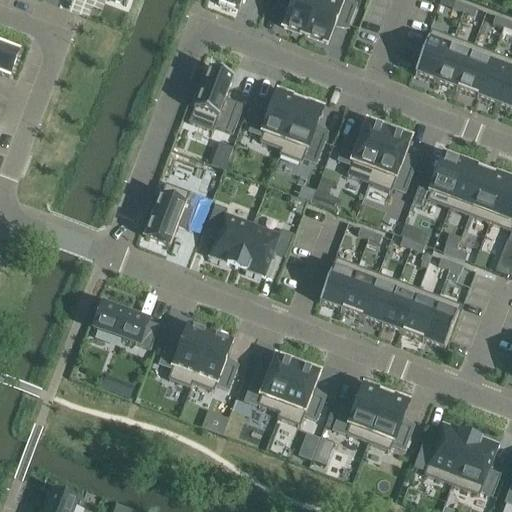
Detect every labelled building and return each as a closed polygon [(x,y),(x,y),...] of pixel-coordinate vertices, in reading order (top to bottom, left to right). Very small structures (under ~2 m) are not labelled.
[(105,0),(125,7),(125,8),(126,8),(129,0),(105,0)] [(214,0),(214,2),(217,3),(217,2),(236,10),(239,11),(240,8),(239,8),(242,0),(214,0)] [(280,0),(279,5),(290,10),(283,29),(305,38),(319,0),(280,0)] [(319,0),(305,38),(327,46),(335,26),(346,31),(355,8),(343,3),(344,0),(319,0)] [(454,4),(452,11),(463,15),(465,8),(454,4)] [(465,8),(463,15),(474,19),(476,12),(465,8)] [(495,19),(492,26),(503,31),(506,23),(495,19)] [(511,25),(506,23),(503,31),(511,33),(511,25)] [(431,32),(414,77),(436,85),(453,41),(431,32)] [(453,41),(436,85),(456,93),(473,48),(453,41)] [(0,76),(9,80),(10,77),(17,58),(18,55),(16,54),(0,48),(0,76)] [(473,48),(456,93),(477,101),(493,56),(473,48)] [(511,62),(493,56),(477,101),(497,108),(511,68),(511,62)] [(511,68),(497,108),(511,114),(511,68)] [(189,124),(188,125),(213,135),(214,134),(213,133),(214,130),(226,134),(237,106),(225,101),(232,82),(233,82),(233,81),(208,72),(208,73),(199,96),(196,95),(192,107),(195,108),(189,124)] [(252,128),(250,134),(261,138),(259,145),(280,153),(279,157),(279,158),(300,104),(277,96),(276,98),(277,98),(270,115),(258,111),(257,115),(252,128)] [(300,104),(279,158),(302,166),(303,162),(315,166),(326,137),(314,132),(321,114),(321,115),(322,113),(300,104)] [(249,112),(244,125),(252,128),(257,115),(249,112)] [(347,140),(339,163),(350,168),(346,179),(369,187),(389,133),(367,125),(359,145),(347,140)] [(389,133),(369,187),(391,195),(392,191),(404,195),(415,166),(403,162),(411,142),(389,133)] [(420,184),(412,207),(424,211),(427,203),(449,211),(466,167),(443,158),(432,188),(420,184)] [(224,172),(227,166),(214,161),(211,167),(224,172)] [(466,167),(449,211),(469,219),(486,174),(466,167)] [(486,174),(469,219),(489,227),(506,182),(486,174)] [(511,184),(506,182),(489,227),(511,235),(508,243),(511,244),(511,184)] [(146,238),(145,240),(147,241),(167,248),(169,249),(170,247),(177,229),(189,233),(199,204),(188,200),(188,198),(189,198),(190,195),(187,194),(187,195),(167,187),(165,186),(164,189),(160,200),(159,202),(146,238)] [(215,208),(206,231),(218,235),(209,258),(208,258),(208,259),(236,270),(252,228),(225,218),(227,212),(215,208)] [(406,227),(402,238),(412,242),(417,231),(406,227)] [(252,228),(236,270),(265,281),(265,280),(264,279),(273,256),(285,260),(294,237),(282,233),(280,238),(252,228)] [(360,231),(357,238),(368,242),(371,235),(360,231)] [(371,235),(368,242),(379,247),(382,239),(371,235)] [(402,240),(399,248),(410,252),(413,245),(402,240)] [(411,252),(422,256),(425,249),(413,245),(411,252)] [(445,248),(442,256),(453,260),(456,252),(445,248)] [(456,252),(453,260),(464,264),(467,256),(456,252)] [(431,259),(425,257),(420,269),(426,271),(431,259)] [(320,303),(319,306),(341,314),(358,269),(336,261),(332,270),(331,273),(320,303)] [(441,261),(438,269),(449,273),(452,265),(441,261)] [(452,265),(449,273),(460,277),(463,270),(452,265)] [(358,269),(341,314),(361,322),(378,277),(358,269)] [(378,277),(361,322),(381,329),(398,285),(378,277)] [(398,285),(381,329),(402,337),(418,292),(398,285)] [(418,292),(402,337),(422,345),(439,300),(418,292)] [(439,300),(422,345),(444,353),(445,350),(457,320),(458,317),(461,308),(439,300)] [(150,353),(159,329),(103,307),(94,332),(150,353)] [(169,344),(160,367),(172,371),(168,382),(190,391),(210,337),(188,329),(180,348),(169,344)] [(210,337),(190,391),(191,391),(192,386),(214,394),(216,388),(228,393),(236,370),(225,365),(232,345),(210,337)] [(256,375),(245,404),(278,417),(277,421),(277,422),(298,368),(275,360),(268,379),(256,375)] [(298,368),(277,422),(300,430),(304,419),(315,424),(324,401),(312,396),(320,376),(298,368)] [(130,401),(135,388),(123,384),(118,397),(130,401)] [(343,408),(334,433),(368,446),(386,397),(363,389),(363,391),(356,408),(345,404),(343,408)] [(386,397),(368,446),(390,454),(392,448),(404,453),(413,430),(401,425),(407,407),(408,408),(409,406),(386,397)] [(334,405),(324,430),(334,433),(343,408),(334,405)] [(227,421),(208,414),(202,430),(221,437),(227,421)] [(422,447),(413,470),(425,475),(423,478),(451,489),(470,438),(442,427),(441,428),(442,428),(433,452),(422,447)] [(470,438),(451,489),(479,499),(480,496),(492,500),(501,477),(489,473),(498,449),(499,450),(499,448),(470,438)] [(45,511),(73,511),(77,505),(52,496),(45,511)]
